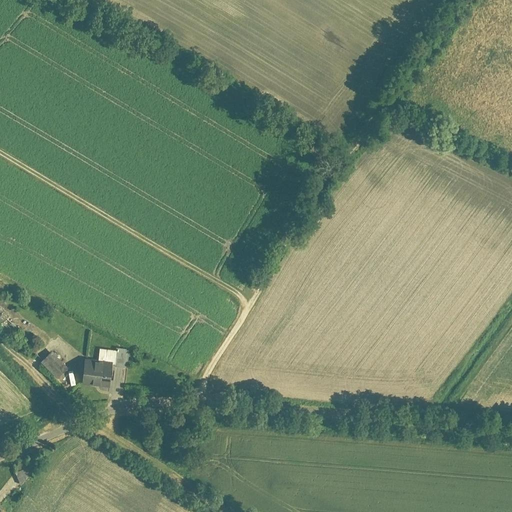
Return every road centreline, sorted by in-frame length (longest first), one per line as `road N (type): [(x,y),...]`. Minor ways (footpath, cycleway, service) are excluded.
road 1 (unclassified): [(511,432),(156,402),(79,421),(0,456)]
road 2 (track): [(196,403),(243,313),(238,297),(0,153)]
road 3 (track): [(457,0),(356,145),(297,212),(243,313)]
road 4 (track): [(231,511),(85,420)]
